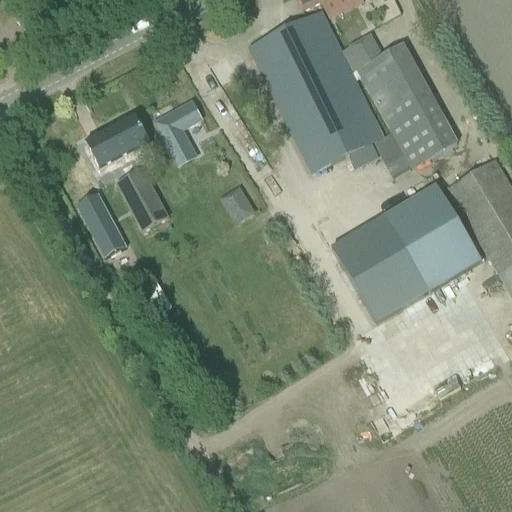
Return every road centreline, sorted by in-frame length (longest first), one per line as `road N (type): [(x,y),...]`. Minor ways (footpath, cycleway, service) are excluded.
road 1 (track): [(229,511),(0,115)]
road 2 (tertiary): [(0,116),(212,0)]
